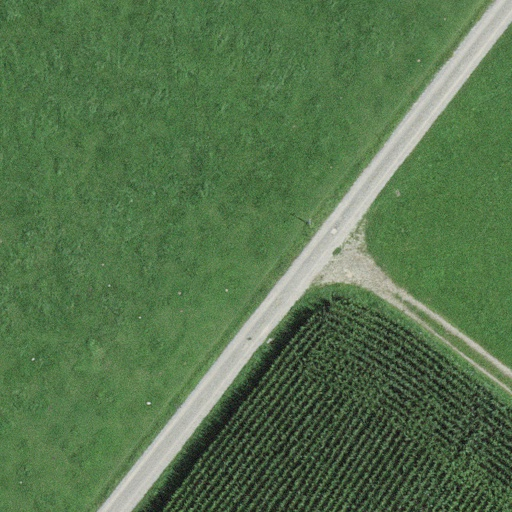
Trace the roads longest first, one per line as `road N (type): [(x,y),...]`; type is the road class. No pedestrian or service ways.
road 1 (track): [(511,17),(120,511)]
road 2 (track): [(327,257),(511,393)]
